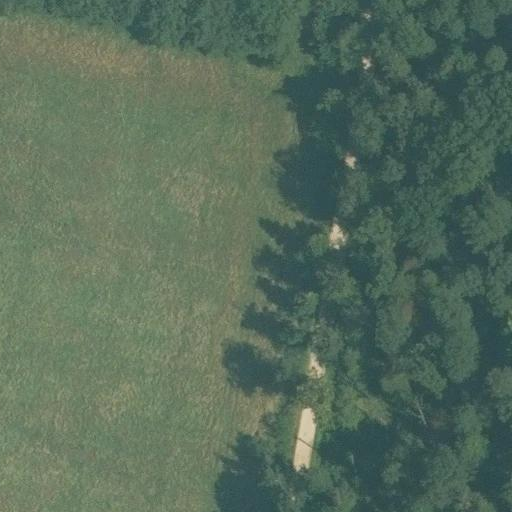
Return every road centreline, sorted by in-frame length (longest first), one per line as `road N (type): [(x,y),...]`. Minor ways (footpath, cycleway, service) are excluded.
road 1 (track): [(375,34),(290,511)]
road 2 (track): [(375,34),(190,0)]
